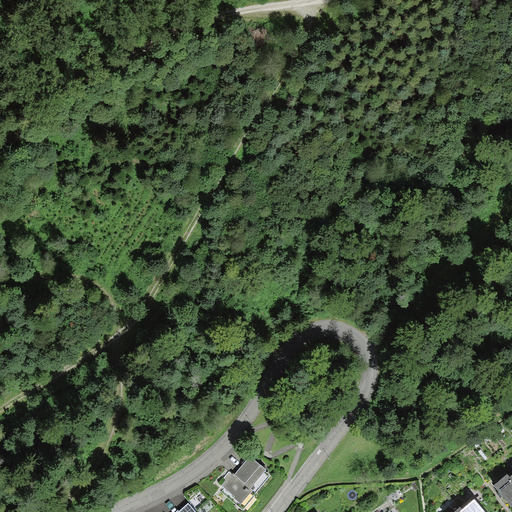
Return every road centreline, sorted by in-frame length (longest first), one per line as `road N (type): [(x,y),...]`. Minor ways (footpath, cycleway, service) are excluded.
road 1 (residential): [(273,511),(369,378),(367,347),(356,335),(321,325),(295,333),(225,443),(109,511)]
road 2 (track): [(0,414),(120,336),(307,35),(308,1)]
road 3 (track): [(314,0),(200,20),(69,90),(0,151)]
road 4 (track): [(367,347),(490,233),(511,202)]
road 5 (track): [(59,511),(113,421),(120,336)]
road 6 (track): [(0,273),(74,280),(117,308),(120,336)]
